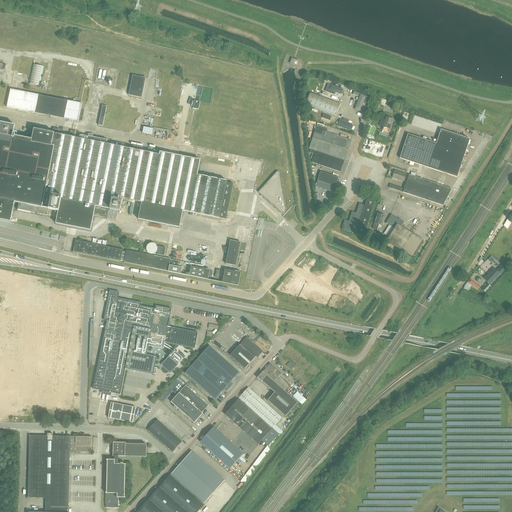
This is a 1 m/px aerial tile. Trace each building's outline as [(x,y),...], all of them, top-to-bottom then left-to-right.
[(33,64),(29,84),(39,86),(43,66),(33,64)] [(142,98),(146,78),(133,75),(129,95),(142,98)] [(328,84),(325,91),(334,95),(335,92),(341,94),(343,89),(331,85),(328,84)] [(82,103),(11,89),(7,107),(78,121),(82,103)] [(306,104),(308,105),(336,115),(340,104),(310,93),(306,104)] [(363,103),(365,104),(368,97),(360,94),(355,109),(360,111),(363,103)] [(103,126),(107,106),(102,106),(98,125),(103,126)] [(379,125),(384,127),(391,130),(394,120),(387,118),(386,120),(382,119),(379,125)] [(341,120),(338,126),(350,130),(352,124),(341,120)] [(183,211),(226,219),(233,184),(227,182),(227,181),(197,175),(200,160),(160,152),(159,155),(151,153),(152,149),(149,148),(148,152),(142,151),(143,148),(133,146),(132,149),(122,147),(122,144),(107,141),(107,140),(79,134),(79,138),(75,138),(54,134),(54,133),(34,129),(32,139),(15,136),(15,134),(13,133),(15,125),(0,122),(0,219),(10,222),(15,202),(19,203),(18,209),(38,214),(47,215),(48,209),(58,211),(55,223),(90,230),(93,215),(107,218),(116,220),(118,210),(120,211),(122,199),(142,203),(139,219),(180,227),(183,211)] [(315,154),(312,163),(341,172),(351,141),(326,132),(327,130),(316,127),(309,150),(311,150),(310,152),(315,154)] [(328,127),(327,130),(341,136),(342,133),(328,127)] [(400,158),(429,168),(458,177),(470,139),(441,129),(437,144),(408,134),(400,158)] [(253,171),(261,166),(258,163),(247,170),(249,172),(253,170),(253,171)] [(404,181),(406,174),(395,170),(392,178),(404,181)] [(276,172),(258,192),(281,213),(282,213),(283,213),(285,211),(286,210),(279,174),(279,172),(278,171),(277,171),(276,172)] [(334,192),(339,177),(321,171),(316,186),(334,192)] [(389,188),(403,192),(443,205),(446,207),(449,201),(446,199),(452,189),(409,175),(404,188),(390,184),(389,188)] [(342,229),(356,234),(365,237),(376,201),(367,199),(365,205),(360,203),(357,213),(352,211),(349,221),(345,220),(342,229)] [(412,207),(420,209),(422,203),(414,201),(412,207)] [(386,216),(378,214),(373,229),(377,230),(379,224),(383,226),(386,216)] [(387,241),(413,257),(424,240),(426,236),(422,234),(419,237),(402,227),(405,223),(392,214),(387,223),(395,228),(387,241)] [(88,242),(76,240),(73,252),(120,262),(120,260),(124,261),(124,262),(143,266),(152,268),(168,271),(181,274),(182,268),(170,265),(170,262),(171,259),(146,254),(126,250),(126,251),(122,251),(123,249),(107,246),(88,242)] [(236,266),(241,242),(230,240),(226,264),(236,266)] [(156,245),(154,244),(152,243),(151,243),(149,244),(148,245),(147,247),(146,249),(147,251),(148,252),(149,253),(151,254),(153,254),(155,253),(156,252),(157,250),(157,248),(157,246),(156,245)] [(159,246),(157,254),(164,256),(166,248),(159,246)] [(497,260),(493,264),(499,270),(503,265),(497,260)] [(189,275),(208,279),(210,270),(191,266),(189,275)] [(494,267),(483,278),(491,285),(501,274),(494,267)] [(238,285),(241,272),(225,269),(222,282),(238,285)] [(467,283),(477,290),(481,286),(471,278),(467,283)] [(141,303),(132,301),(118,298),(119,292),(110,291),(104,317),(107,317),(93,389),(120,394),(125,369),(153,374),(156,374),(157,368),(154,368),(157,356),(147,354),(148,346),(163,349),(164,347),(164,345),(165,342),(195,348),(198,333),(183,329),(167,327),(171,309),(163,307),(163,306),(168,307),(168,304),(156,301),(156,304),(162,305),(162,307),(156,306),(155,309),(142,306),(142,304),(154,307),(155,301),(143,298),(142,303),(141,303)] [(230,356),(234,359),(245,369),(256,356),(257,357),(260,354),(263,351),(247,336),(230,356)] [(164,345),(164,347),(173,353),(161,367),(170,375),(177,367),(177,368),(184,360),(174,351),(164,345)] [(210,345),(185,373),(215,400),(240,372),(210,345)] [(298,368),(305,361),(293,350),(286,357),(298,368)] [(285,391),(292,383),(270,363),(263,371),(285,391)] [(317,374),(321,377),(326,373),(317,365),(314,369),(318,373),(317,374)] [(262,382),(274,393),(267,400),(285,416),(298,402),(263,372),(257,378),(262,382)] [(179,393),(202,413),(204,411),(209,406),(199,397),(186,385),(179,393)] [(231,398),(238,390),(235,388),(229,396),(231,398)] [(248,388),(239,398),(272,428),(281,418),(250,390),(251,389),(250,389),(248,388)] [(179,393),(171,402),(194,423),(203,414),(202,413),(179,393)] [(258,444),(271,429),(238,399),(225,414),(258,444)] [(111,402),(108,418),(132,422),(135,407),(111,402)] [(173,452),(182,441),(157,420),(148,430),(173,452)] [(230,468),(243,453),(214,427),(200,442),(230,468)] [(27,497),(50,498),(49,511),(47,511),(28,511),(27,511),(68,511),(69,506),(70,451),(73,451),(73,452),(92,452),(92,437),(71,436),(52,436),(52,433),(47,433),(47,435),(28,435),(27,497)] [(106,494),(105,503),(105,507),(118,507),(118,497),(125,497),(126,464),(123,464),(123,463),(120,462),(120,464),(118,464),(118,456),(146,456),(146,444),(126,444),(126,443),(113,442),(113,456),(114,456),(114,459),(106,459),(106,494)] [(191,451),(171,474),(204,503),(224,480),(191,451)] [(136,511),(196,511),(204,504),(170,474),(136,511)] [(220,491),(225,501),(232,498),(226,488),(220,491)] [(213,511),(215,511),(223,503),(214,496),(206,507),(213,511)]
